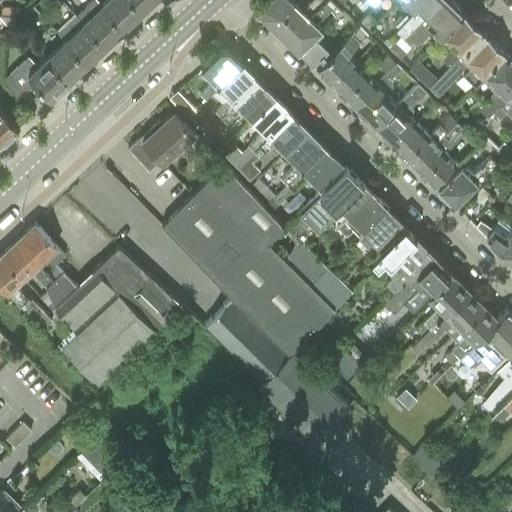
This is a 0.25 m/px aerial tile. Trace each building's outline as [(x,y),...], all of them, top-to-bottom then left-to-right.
[(97,0),(91,0),(76,14),(83,22),(105,45),(123,27),(101,4),(97,0)] [(104,0),(101,4),(123,27),(142,10),(132,0),(104,0)] [(132,0),(142,10),(152,0),(132,0)] [(269,0),(263,6),(262,14),(272,24),(296,2),(293,0),(269,0)] [(296,2),(272,24),(285,37),(323,0),(310,0),(301,9),(296,2)] [(332,0),(323,0),(285,37),(312,64),(327,48),(315,36),(321,29),(314,22),(330,8),(336,14),(342,9),(332,0)] [(392,26),(400,33),(432,0),(400,0),(410,8),(392,26)] [(427,24),(439,35),(440,35),(438,33),(460,10),(450,0),(432,0),(400,33),(409,42),(427,24)] [(1,7),(1,15),(11,15),(20,8),(16,6),(4,6),(1,7)] [(31,6),(20,15),(28,24),(39,15),(31,6)] [(439,57),(448,65),(481,30),(460,10),(438,33),(440,35),(439,35),(450,46),(439,57)] [(368,13),(360,21),(367,29),(375,20),(368,13)] [(1,15),(0,14),(0,15),(10,27),(18,21),(15,17),(13,16),(11,15),(1,15)] [(76,14),(58,32),(64,38),(87,62),(105,45),(83,22),(76,14)] [(472,83),(480,75),(503,51),(481,30),(448,65),(445,68),(436,77),(427,87),(436,95),(459,71),(472,83)] [(316,68),(331,83),(354,60),(346,52),(358,40),(350,33),(316,68)] [(373,41),(368,35),(362,40),(367,46),(373,41)] [(64,38),(46,55),(47,56),(68,80),(87,62),(64,38)] [(205,99),(217,86),(240,64),(241,63),(234,56),(233,57),(226,50),(219,49),(200,69),(211,80),(198,93),(205,99)] [(483,103),(490,110),(511,86),(511,60),(503,51),(480,75),(494,89),(489,94),(491,96),(483,103)] [(384,71),(395,60),(387,53),(376,64),(384,71)] [(18,64),(0,80),(17,98),(34,81),(49,98),(68,80),(47,56),(46,55),(36,64),(27,55),(18,64)] [(354,60),(331,83),(351,103),(375,80),(367,72),(355,60),(354,60)] [(351,103),(373,125),(397,102),(386,91),(392,85),(390,78),(401,67),(395,60),(384,71),(375,80),(351,103)] [(419,61),(410,71),(427,87),(436,77),(419,61)] [(216,112),(220,116),(257,79),(251,73),(250,74),(240,64),(217,86),(229,98),(216,112)] [(220,116),(203,133),(215,145),(225,135),(218,128),(225,121),(226,122),(240,109),(250,119),(273,97),(262,86),(263,85),(257,79),(220,116)] [(397,102),(373,125),(392,144),(416,121),(409,114),(412,112),(413,108),(411,105),(426,91),(417,82),(397,102)] [(511,118),(511,86),(490,110),(498,118),(505,112),(511,118)] [(177,89),(169,96),(187,116),(194,109),(177,89)] [(234,144),(224,154),(236,166),(253,150),(291,112),(285,106),(283,107),(273,97),(250,119),(262,131),(247,145),(241,151),(234,144)] [(0,104),(0,139),(2,142),(18,127),(0,104)] [(128,146),(141,161),(148,169),(160,158),(162,161),(193,133),(173,110),(162,121),(159,118),(128,146)] [(253,150),(236,166),(249,179),(259,170),(252,162),(258,156),(259,157),(273,142),(283,153),(306,130),(296,119),(297,118),(291,112),(253,150)] [(445,129),(456,119),(449,112),(438,122),(428,133),(416,121),(392,144),(411,163),(445,129)] [(445,129),(411,163),(431,184),(446,170),(455,160),(442,148),(453,137),(463,127),(456,119),(445,129)] [(470,132),(480,143),(486,137),(476,126),(470,132)] [(281,179),(286,184),(324,146),(318,140),(317,140),(306,130),(283,153),(295,164),(281,179)] [(275,194),(273,197),(278,203),(292,189),(292,190),(306,175),(317,186),(340,164),(329,153),(330,152),(324,146),(286,184),(275,194)] [(498,146),(489,155),(496,162),(505,153),(498,146)] [(451,175),(436,189),(453,206),(468,192),(476,183),(492,168),(497,163),(496,162),(489,155),(487,154),(473,168),(466,161),(460,167),(460,166),(451,175)] [(160,223),(229,296),(287,353),(290,349),(309,331),(321,319),(333,307),(309,283),(267,241),(283,225),(222,161),(160,223)] [(298,211),(283,226),(290,233),(293,242),(289,251),(283,257),(309,283),(326,266),(302,242),(315,228),(338,206),(361,182),(344,165),(343,166),(298,211)] [(498,169),(492,175),(501,181),(505,175),(498,169)] [(258,178),(253,183),(270,200),(273,197),(275,194),(258,178)] [(352,228),(357,233),(385,206),(361,182),(338,206),(348,215),(337,226),(345,235),(352,228)] [(473,196),(482,203),(490,193),(480,186),(473,196)] [(371,238),(380,247),(403,224),(385,206),(357,233),(367,242),(371,238)] [(63,253),(34,221),(16,238),(52,278),(44,286),(45,287),(47,290),(58,312),(72,328),(57,342),(99,385),(184,307),(117,245),(75,284),(53,261),(63,253)] [(380,247),(370,257),(377,263),(383,269),(386,266),(415,236),(403,224),(380,247)] [(487,225),(481,233),(484,237),(491,227),(487,225)] [(511,226),(504,236),(491,227),(484,237),(511,264),(511,226)] [(394,290),(395,291),(433,254),(415,236),(386,266),(394,274),(386,282),(394,290)] [(30,270),(44,286),(52,278),(16,238),(0,252),(0,253),(22,277),(30,270)] [(0,285),(22,308),(41,328),(48,320),(51,318),(31,297),(29,299),(15,284),(22,277),(11,265),(0,253),(0,285)] [(394,290),(383,302),(393,312),(403,302),(412,310),(427,295),(437,286),(451,272),(433,254),(395,291),(394,290)] [(326,266),(309,283),(333,307),(350,290),(326,266)] [(437,305),(422,320),(429,327),(467,288),(451,272),(427,295),(437,305)] [(421,335),(411,345),(419,353),(437,335),(443,329),(449,335),(458,326),(482,302),(467,288),(429,327),(421,335)] [(47,290),(39,297),(54,315),(58,312),(47,290)] [(229,296),(202,324),(259,381),(256,384),(312,439),(346,404),(290,349),(287,353),(229,296)] [(451,349),(457,356),(496,317),(482,302),(458,326),(449,335),(457,343),(451,349)] [(496,317),(457,356),(458,357),(460,355),(472,366),(480,357),(490,367),(496,361),(498,363),(497,363),(498,364),(506,355),(507,355),(511,349),(511,315),(505,309),(497,317),(496,317)] [(321,319),(309,331),(318,340),(329,328),(321,319)] [(422,320),(414,328),(421,335),(429,327),(422,320)] [(328,360),(344,376),(356,365),(339,348),(328,360)] [(451,349),(443,357),(450,363),(457,356),(451,349)] [(503,376),(480,405),(492,411),(501,402),(511,390),(511,355),(508,359),(496,371),(503,376)] [(511,408),(511,390),(501,402),(509,411),(511,408)] [(21,422),(5,438),(14,446),(30,430),(21,422)] [(75,455),(100,480),(122,459),(97,433),(75,455)] [(431,449),(427,453),(419,446),(412,453),(429,471),(441,459),(431,449)] [(0,511),(14,511),(13,510),(20,504),(3,487),(0,490),(0,511)]
